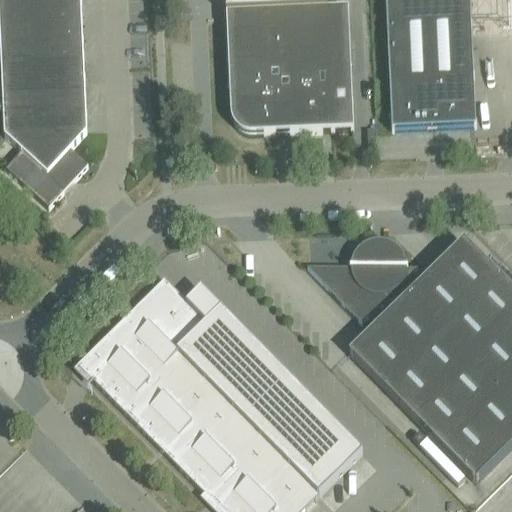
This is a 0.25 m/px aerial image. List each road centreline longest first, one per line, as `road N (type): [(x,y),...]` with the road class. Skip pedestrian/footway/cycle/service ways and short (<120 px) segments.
road 1 (unclassified): [(0,360),(135,226),(165,208),(196,200),(511,187)]
road 2 (unclassified): [(141,511),(0,367)]
